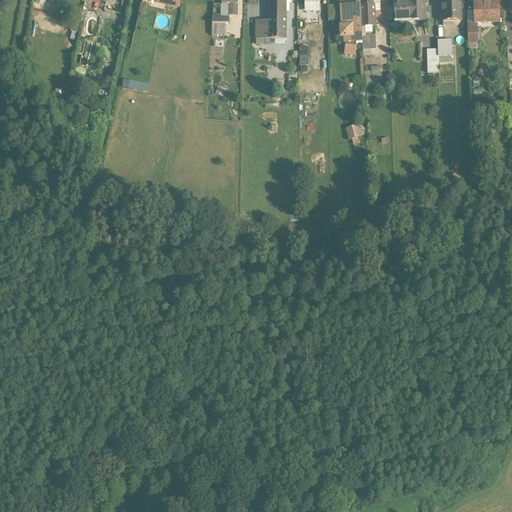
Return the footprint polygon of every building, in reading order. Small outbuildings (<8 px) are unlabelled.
[(119,10),(122,0),(105,0),(103,6),(119,10)] [(285,0),(268,0),(269,15),(285,16),(285,0)] [(425,22),(424,0),(393,0),(394,23),(425,22)] [(461,20),(460,0),(442,0),(443,20),(461,20)] [(497,0),(474,0),(475,19),(499,18),(497,0)] [(237,2),(228,2),(228,12),(237,12),(237,2)] [(340,3),(328,3),(329,18),(340,17),(340,3)] [(365,5),(360,5),(361,26),(375,26),(374,4),(365,5)] [(361,26),(360,5),(341,6),(341,26),(340,27),(340,37),(345,36),(345,44),(356,45),(357,42),(362,42),(361,26)] [(285,16),(269,15),(268,24),(268,37),(285,37),(285,16)] [(268,24),(256,23),(256,36),(268,37),(268,24)] [(475,24),(467,25),(467,40),(475,40),(475,24)] [(375,26),(361,26),(362,42),(369,42),(374,41),(375,26)] [(451,49),(451,40),(437,40),(437,48),(438,59),(438,66),(452,66),(451,49)] [(438,59),(437,48),(426,48),(426,72),(438,72),(438,59)] [(385,85),(385,72),(375,73),(376,85),(385,85)] [(279,84),(279,73),(270,73),(270,84),(279,84)] [(145,85),(146,77),(124,76),(123,84),(145,85)] [(230,95),(222,92),(220,99),(227,102),(230,95)] [(346,125),(349,136),(361,133),(358,122),(346,125)]
